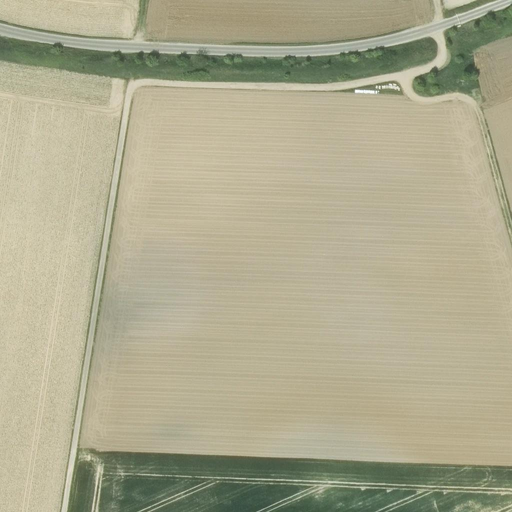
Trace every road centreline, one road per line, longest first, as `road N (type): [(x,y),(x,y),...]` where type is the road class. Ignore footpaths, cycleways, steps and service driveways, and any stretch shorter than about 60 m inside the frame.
road 1 (track): [(61,511),(129,80)]
road 2 (track): [(129,80),(265,88),(400,75),(442,55),(436,0)]
road 3 (track): [(400,75),(408,93),(461,96),(477,111),(511,236)]
